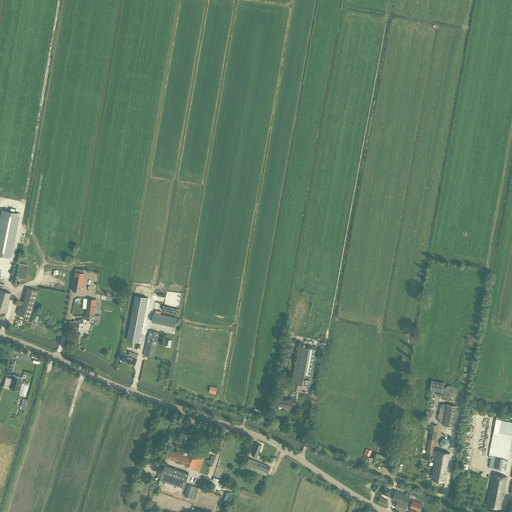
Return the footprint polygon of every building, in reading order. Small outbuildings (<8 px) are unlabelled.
[(1,210),(0,217),(0,255),(10,258),(19,214),(1,210)] [(17,278),(24,279),(27,267),(20,266),(17,278)] [(72,291),(81,292),(84,273),(76,271),(72,291)] [(0,318),(3,319),(5,312),(10,293),(0,289),(0,318)] [(136,295),(128,335),(127,340),(133,341),(139,342),(147,298),(136,295)] [(69,328),(78,329),(79,323),(83,323),(84,319),(94,320),(97,299),(88,298),(86,318),(82,318),(82,320),(79,319),(79,321),(74,320),(74,322),(70,321),(69,328)] [(29,318),(33,305),(21,301),(17,314),(29,318)] [(152,321),(176,326),(178,317),(176,317),(176,314),(164,311),(164,314),(161,313),(161,311),(154,309),(152,321)] [(147,356),(163,359),(168,335),(152,331),(147,356)] [(292,383),(313,387),(319,349),(299,345),(292,383)] [(125,354),(122,361),(134,366),(137,358),(135,357),(136,354),(132,353),(130,356),(125,354)] [(22,377),(13,375),(13,376),(12,379),(10,378),(6,377),(4,385),(10,386),(9,387),(13,388),(18,390),(18,389),(22,378),(22,377)] [(430,390),(442,392),(444,382),(432,380),(430,390)] [(457,393),(457,392),(457,391),(457,390),(456,388),(455,387),(454,386),(453,386),(451,385),(450,385),(449,385),(447,386),(446,386),(445,387),(444,388),(443,390),(443,391),(443,392),(443,394),(443,395),(444,396),(445,397),(445,398),(447,399),(448,399),(450,400),(451,400),(453,399),(454,399),(455,398),(456,397),(457,395),(457,394),(457,393)] [(295,405),(296,398),(291,397),(291,399),(280,397),(278,406),(287,407),(287,408),(291,409),(292,404),(295,405)] [(443,425),(453,426),(457,406),(447,404),(443,425)] [(423,426),(428,427),(429,424),(430,424),(431,416),(425,415),(423,426)] [(497,449),(493,448),(492,452),(488,451),(487,457),(491,457),(489,468),(505,471),(511,435),(511,421),(502,420),(497,449)] [(425,458),(428,458),(431,459),(432,456),(436,457),(432,479),(445,481),(450,453),(437,450),(437,451),(433,450),(435,439),(438,425),(431,424),(425,458)] [(177,442),(180,444),(180,445),(186,447),(186,446),(189,447),(190,447),(190,446),(191,446),(191,445),(191,444),(191,443),(190,443),(189,442),(192,435),(187,433),(187,431),(182,429),(179,439),(178,439),(177,438),(177,439),(176,439),(175,440),(175,441),(176,442),(177,442)] [(443,438),(440,442),(442,447),(447,448),(450,444),(448,439),(443,438)] [(256,443),(252,454),(257,456),(262,445),(256,443)] [(187,456),(171,450),(169,457),(171,458),(170,459),(194,467),(193,469),(199,471),(205,454),(190,448),(187,456)] [(244,462),(242,465),(267,475),(270,467),(249,458),(247,463),(244,462)] [(160,479),(184,487),(189,473),(165,465),(160,479)] [(487,505),(501,508),(507,477),(493,474),(487,505)] [(184,496),(190,498),(194,486),(188,484),(184,496)] [(384,487),(382,493),(389,496),(391,490),(384,487)] [(399,510),(404,511),(407,505),(406,505),(410,496),(409,496),(411,493),(407,491),(405,494),(395,490),(392,499),(397,501),(395,507),(400,509),(399,510)] [(378,502),(385,505),(387,500),(380,497),(378,502)] [(410,507),(420,511),(423,504),(413,500),(410,507)]
